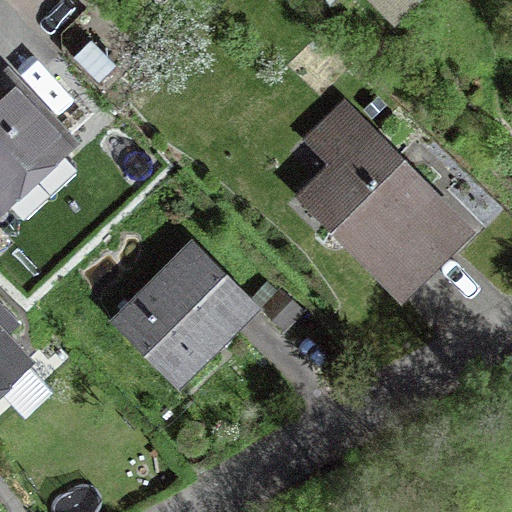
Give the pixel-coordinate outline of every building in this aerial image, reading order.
[(418,0),(375,0),(397,21),(418,0)] [(115,67),(91,44),(72,62),(96,86),(115,67)] [(0,202),(68,140),(7,72),(0,78),(0,202)] [(464,225),(368,135),(307,200),(402,290),(464,225)] [(257,305),(193,241),(108,326),(172,390),(257,305)] [(0,383),(23,361),(1,339),(18,323),(0,304),(0,383)]
